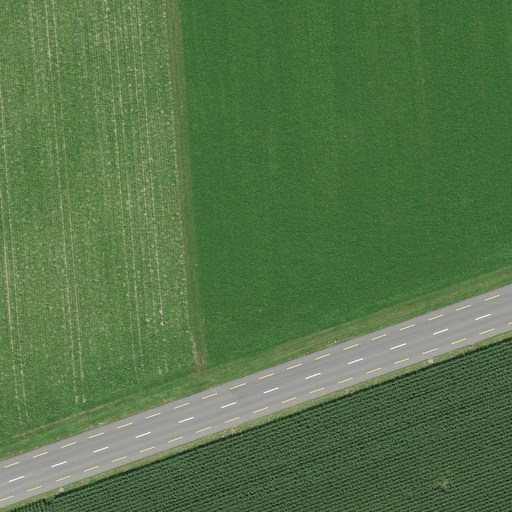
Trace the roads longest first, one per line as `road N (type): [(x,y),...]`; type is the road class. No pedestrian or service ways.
road 1 (track): [(511,274),(0,452)]
road 2 (primary): [(0,492),(511,314)]
